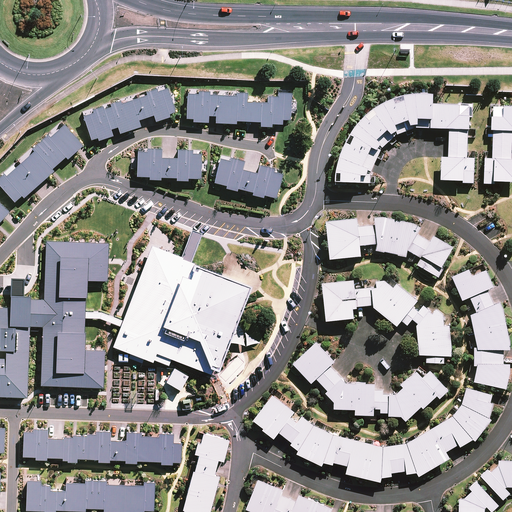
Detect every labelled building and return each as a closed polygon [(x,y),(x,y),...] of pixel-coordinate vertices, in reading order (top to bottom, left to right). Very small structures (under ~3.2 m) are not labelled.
[(175,110),(167,86),(157,89),(156,86),(145,89),(146,93),(121,101),(120,98),(110,102),(110,104),(104,107),(103,104),(92,108),(93,110),(83,114),(90,138),(97,136),(98,139),(113,134),(110,127),(117,125),(119,132),(140,125),(138,118),(153,114),(155,120),(170,115),(169,112),(175,110)] [(282,118),(290,118),(291,90),(277,90),(277,94),(267,93),(267,100),(246,99),(247,90),(235,90),(235,93),(209,92),(209,89),(197,89),(197,92),(187,91),(185,117),(192,117),(192,120),(208,121),(208,114),(215,114),(215,121),(236,122),(236,119),(260,120),(260,124),(271,125),(271,122),(282,122),(282,118)] [(469,156),(470,105),(433,104),(433,94),(422,93),(409,94),(393,97),(380,104),(371,111),(362,119),(353,130),(347,140),(342,151),(337,166),(337,181),(372,182),(372,173),(377,156),(388,143),(401,132),(413,128),(433,127),(451,128),(451,156),(442,155),(442,178),(477,179),(477,156),(469,156)] [(504,116),(492,116),(491,157),(484,157),(484,181),(511,181),(511,106),(504,106),(504,116)] [(65,155),(67,157),(83,143),(64,122),(50,134),(47,132),(31,146),(34,149),(15,166),(13,163),(0,173),(0,184),(14,200),(21,194),(23,196),(54,169),(52,167),(65,155)] [(187,176),(200,177),(200,169),(205,169),(205,159),(201,159),(201,151),(192,151),(192,148),(177,147),(176,156),(161,155),(161,146),(146,146),(146,149),(137,148),(136,174),(149,175),(148,177),(160,178),(161,175),(176,176),(176,179),(187,179),(187,176)] [(228,158),(220,156),(213,181),(225,184),(225,186),(236,189),(237,187),(252,190),(251,193),(263,196),(263,193),(276,196),(282,171),(273,169),(274,166),(259,162),(257,171),(242,167),(244,159),(230,155),(228,158)] [(0,219),(9,210),(0,201),(0,219)] [(417,262),(435,274),(453,245),(434,232),(431,237),(417,231),(419,225),(409,221),(393,217),(375,216),(376,224),(356,226),(355,216),(326,221),(330,258),(361,254),(360,245),(376,243),(376,250),(393,252),(405,255),(408,249),(420,256),(417,262)] [(122,318),(120,324),(112,344),(152,360),(153,357),(168,363),(171,356),(210,371),(213,365),(217,367),(251,282),(193,260),(191,260),(202,231),(191,227),(180,254),(151,242),(122,318)] [(0,394),(27,395),(30,324),(42,325),(40,383),(103,385),(105,348),(84,347),(85,329),(84,329),(85,316),(85,309),(85,294),(86,294),(87,278),(107,279),(108,241),(46,239),(43,297),(30,297),(30,292),(23,292),(24,275),(10,275),(10,305),(0,304),(0,347),(6,348),(5,356),(0,356),(0,394)] [(451,274),(462,299),(469,296),(476,311),(469,314),(475,347),(473,347),(473,364),(476,365),(473,381),(503,387),(507,374),(506,363),(503,361),(503,348),(509,348),(499,301),(494,304),(487,288),(490,287),(482,269),(471,273),(468,266),(451,274)] [(416,323),(418,353),(449,353),(449,326),(444,326),(442,313),(436,308),(432,311),(423,303),(417,309),(412,305),(416,298),(389,275),(372,285),(355,288),(352,279),(321,282),(324,320),(354,316),(354,307),(371,305),(372,307),(395,325),(400,319),(405,323),(412,318),(416,323)] [(85,309),(85,316),(99,317),(120,324),(122,318),(101,310),(85,309)] [(318,341),(293,362),(312,383),(316,378),(325,391),(323,393),(331,401),(331,409),(355,409),(354,415),(372,415),(373,408),(387,408),(387,414),(399,415),(404,419),(419,406),(423,408),(447,387),(429,369),(421,375),(416,369),(399,383),(400,385),(389,395),(380,390),(374,384),(344,382),(331,365),(335,361),(318,341)] [(188,374),(174,365),(165,379),(179,388),(188,374)] [(272,394),(254,420),(275,436),(279,432),(300,448),(296,453),(321,465),(325,462),(348,467),(345,472),(379,481),(382,476),(416,472),(418,475),(450,458),(447,450),(459,444),(461,447),(472,438),(476,438),(494,419),(491,416),(494,394),(465,387),(463,402),(455,413),(409,443),(385,444),(338,434),(317,426),(303,415),(299,420),(291,416),(293,411),(272,394)] [(29,426),(21,426),(20,453),(176,458),(177,432),(169,431),(170,426),(156,426),(156,431),(138,430),(138,425),(124,425),(124,430),(119,430),(119,435),(106,435),(107,424),(93,423),(93,429),(65,428),(65,432),(44,431),(44,421),(29,421),(29,426)] [(202,431),(180,511),(208,511),(219,474),(213,473),(217,458),(223,460),(229,438),(202,431)] [(504,464),(503,487),(511,486),(511,459),(499,459),(499,464),(504,464)] [(36,475),(23,474),(22,503),(83,505),(83,500),(100,501),(100,506),(149,508),(150,474),(121,473),(121,478),(103,477),(103,473),(62,472),(61,485),(47,485),(47,480),(36,480),(36,475)] [(284,488),(259,478),(246,510),(251,511),(330,511),(333,507),(300,494),(297,500),(282,494),(284,488)] [(464,496),(460,497),(459,511),(460,511),(486,511),(487,505),(492,510),(500,503),(477,480),(471,487),(472,489),(464,496)]
